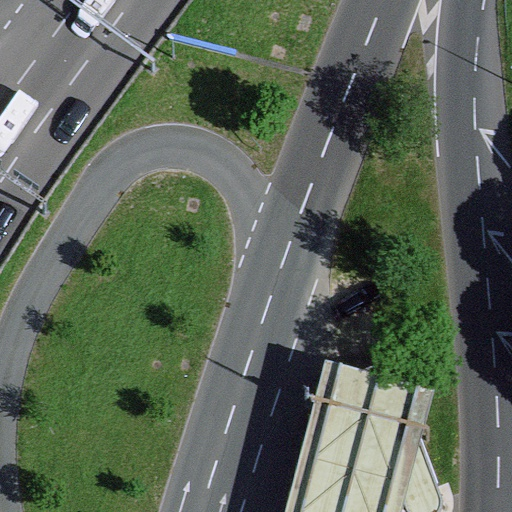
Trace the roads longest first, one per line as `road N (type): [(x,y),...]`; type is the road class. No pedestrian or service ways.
road 1 (motorway): [(202,511),(282,268),(386,0)]
road 2 (motorway): [(496,511),(498,393),(471,0)]
